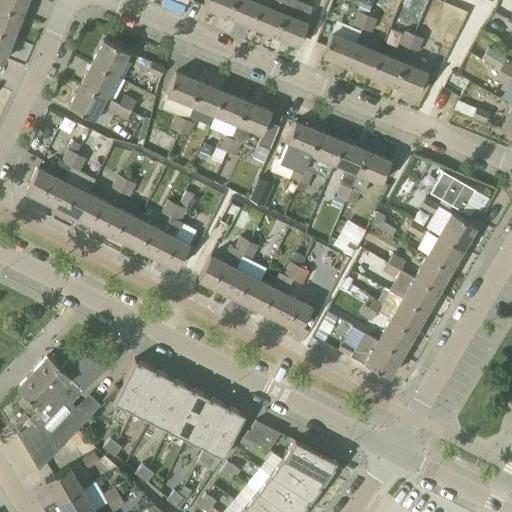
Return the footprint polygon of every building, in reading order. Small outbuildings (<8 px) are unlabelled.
[(0,0),(0,6),(21,15),(26,0),(0,0)] [(227,15),(233,0),(205,0),(203,5),(227,15)] [(251,24),(260,3),(253,0),(233,0),(227,15),(251,24)] [(274,34),(288,0),(262,0),(262,3),(260,3),(251,24),(274,34)] [(312,6),(300,1),(299,0),(288,0),(274,34),(298,44),(307,22),(306,21),(312,6)] [(0,32),(12,37),(21,15),(0,6),(0,32)] [(361,27),(367,14),(357,10),(352,23),(361,27)] [(377,18),(367,14),(361,27),(371,31),(377,18)] [(409,47),(414,33),(404,30),(399,43),(409,47)] [(12,37),(0,32),(0,60),(3,61),(12,37)] [(346,64),(355,42),(346,38),(331,32),(322,54),(346,64)] [(418,51),(424,38),(414,33),(409,47),(418,51)] [(116,74),(128,51),(104,39),(92,61),(116,74)] [(379,51),(355,42),(346,64),(370,73),(379,51)] [(500,68),(511,76),(511,74),(511,64),(504,61),(507,56),(488,46),(481,57),(500,68)] [(393,83),(402,61),(379,51),(370,73),(393,83)] [(105,96),(116,74),(92,61),(81,84),(105,96)] [(152,61),(151,62),(148,70),(161,76),(165,66),(152,61)] [(402,61),(393,83),(418,93),(427,71),(402,61)] [(506,84),(511,76),(500,68),(495,78),(506,84)] [(460,96),(469,80),(451,70),(442,86),(460,96)] [(190,103),(199,81),(176,71),(167,93),(190,103)] [(191,103),(184,118),(195,123),(197,120),(209,125),(214,113),(223,91),(199,81),(190,103),(191,103)] [(126,119),(131,109),(119,103),(105,96),(81,84),(69,106),(93,118),(100,105),(126,119)] [(238,122),(247,101),(223,91),(214,113),(238,122)] [(119,103),(131,109),(135,101),(124,95),(119,103)] [(244,142),(250,128),(262,132),(271,110),(247,101),(238,122),(232,137),(241,141),(244,142)] [(511,134),(511,106),(500,128),(511,134)] [(472,116),(485,121),(489,112),(476,107),(472,116)] [(179,131),(184,118),(175,114),(170,127),(179,131)] [(184,118),(179,131),(190,135),(195,123),(184,118)] [(299,180),(319,130),(295,120),(280,157),(295,163),(289,176),(299,180)] [(333,162),(342,140),(319,130),(299,180),(308,184),(313,171),(327,177),(334,162),(333,162)] [(212,158),(222,162),(232,137),(222,134),(212,158)] [(345,199),(365,149),(342,140),(333,162),(334,162),(346,167),(339,182),(342,183),(336,195),(345,199)] [(44,165),(53,169),(62,149),(53,145),(44,165)] [(51,203),(62,181),(70,165),(76,153),(67,149),(62,160),(59,158),(51,174),(38,167),(26,190),(51,203)] [(365,149),(345,199),(355,203),(360,191),(363,193),(370,177),(381,181),(390,160),(365,149)] [(70,165),(80,170),(86,158),(76,153),(70,165)] [(430,192),(462,211),(475,189),(442,170),(430,192)] [(120,191),(127,178),(118,174),(111,186),(120,191)] [(264,204),(273,183),(258,177),(249,198),(264,204)] [(127,178),(120,191),(130,196),(136,183),(129,179),(127,178)] [(88,192),(85,191),(66,181),(64,182),(62,181),(51,203),(76,216),(88,192)] [(438,204),(426,197),(409,186),(404,195),(432,212),(438,204)] [(189,243),(173,235),(194,194),(184,189),(177,203),(171,216),(163,231),(151,254),(177,267),(189,243)] [(101,229),(113,205),(88,192),(76,216),(101,229)] [(168,199),(162,211),(171,216),(177,203),(168,199)] [(126,241),(138,218),(113,205),(101,229),(126,241)] [(382,221),(385,215),(377,210),(371,223),(392,235),(396,228),(382,221)] [(439,233),(463,247),(475,225),(452,212),(439,233)] [(151,254),(163,231),(152,225),(138,218),(126,241),(151,254)] [(358,244),(365,227),(347,218),(339,235),(358,244)] [(424,226),(412,220),(407,229),(419,236),(424,226)] [(450,268),(463,247),(439,233),(434,242),(427,255),(450,268)] [(224,291),(236,267),(243,253),(249,240),(240,235),(234,247),(229,244),(221,260),(210,254),(198,278),(224,291)] [(243,253),(252,257),(259,244),(249,240),(243,253)] [(388,261),(400,268),(405,259),(393,253),(388,261)] [(438,290),(450,268),(427,255),(414,276),(438,290)] [(293,278),(299,266),(290,261),(284,273),(293,278)] [(395,277),(400,268),(388,261),(383,270),(395,277)] [(302,283),(308,270),(299,266),(293,278),(302,283)] [(261,280),(248,273),(236,267),(224,291),(249,303),(261,280)] [(438,290),(414,276),(402,298),(425,311),(438,290)] [(274,316),(286,292),(261,280),(249,303),(274,316)] [(286,292),(274,316),(299,329),(317,294),(291,282),(286,292)] [(357,287),(353,294),(363,301),(368,293),(357,287)] [(389,291),(384,300),(383,300),(378,309),(391,317),(389,319),(413,333),(425,311),(402,298),(392,292),(389,291)] [(376,309),(381,301),(368,293),(363,301),(376,309)] [(376,309),(363,301),(357,311),(370,319),(376,309)] [(389,319),(382,331),(378,339),(377,341),(401,354),(413,333),(389,319)] [(388,376),(401,354),(377,341),(350,325),(342,340),(338,349),(365,362),(388,376)] [(72,402),(84,388),(48,354),(17,387),(39,407),(32,415),(33,416),(28,421),(31,424),(39,420),(45,429),(51,439),(57,450),(75,429),(89,415),(78,404),(76,406),(72,402)] [(134,412),(154,370),(155,368),(140,361),(139,363),(136,361),(137,359),(134,358),(113,401),(124,407),(125,406),(131,410),(134,412)] [(152,421),(172,379),(173,378),(158,370),(157,372),(154,370),(134,412),(142,416),(143,415),(149,419),(152,421)] [(170,430),(190,388),(191,387),(176,379),(175,381),(172,379),(152,421),(160,425),(161,425),(167,428),(170,430)] [(188,439),(208,397),(209,396),(194,388),(193,390),(190,388),(170,430),(178,434),(179,434),(185,437),(188,439)] [(206,448),(226,407),(227,405),(212,397),(211,399),(208,397),(188,439),(196,443),(197,443),(203,446),(206,448)] [(226,407),(206,448),(214,452),(215,452),(221,455),(221,456),(222,456),(244,414),(230,406),(229,408),(226,407)] [(256,419),(253,423),(249,429),(248,429),(244,434),(255,442),(267,425),(256,419)] [(23,442),(45,429),(39,420),(31,424),(17,432),(17,433),(23,442)] [(29,453),(51,439),(45,429),(23,442),(29,453)] [(72,454),(77,449),(87,467),(100,460),(94,450),(85,439),(76,431),(63,445),(72,454)] [(254,441),(244,434),(240,440),(250,447),(254,441)] [(110,437),(103,446),(108,450),(116,441),(110,437)] [(53,455),(57,450),(51,439),(29,453),(39,469),(53,455)] [(282,457),(324,481),(334,467),(332,465),(336,460),(294,439),(286,450),(287,450),(283,456),(282,456),(282,457)] [(115,454),(122,446),(116,441),(108,450),(114,455),(115,454)] [(323,483),(324,481),(282,457),(274,467),(275,467),(270,473),(270,472),(269,473),(310,499),(320,485),(319,484),(321,481),(323,483)] [(237,467),(228,461),(227,460),(223,466),(233,473),(237,467)] [(142,463),(135,472),(140,477),(148,467),(142,463)] [(58,501),(81,488),(68,466),(45,479),(58,501)] [(229,479),(233,473),(223,466),(219,472),(220,473),(229,479)] [(147,480),(154,472),(148,467),(140,477),(146,481),(147,480)] [(309,501),(310,499),(269,473),(262,483),(258,489),(257,489),(256,489),(288,511),(300,511),(307,504),(305,502),(307,500),(309,501)] [(63,511),(89,511),(94,509),(106,502),(93,480),(81,488),(58,501),(63,511)] [(107,502),(120,495),(115,486),(102,492),(107,502)] [(174,489),(166,498),(172,503),(179,493),(174,489)] [(288,511),(256,489),(249,499),(244,505),(244,504),(243,505),(252,511),(288,511)] [(216,499),(207,493),(205,492),(201,498),(211,505),(216,499)] [(179,506),(185,498),(179,493),(172,503),(178,507),(179,506)] [(112,511),(125,504),(120,495),(107,502),(112,511)] [(207,511),(211,505),(201,498),(197,504),(199,505),(207,511)]
